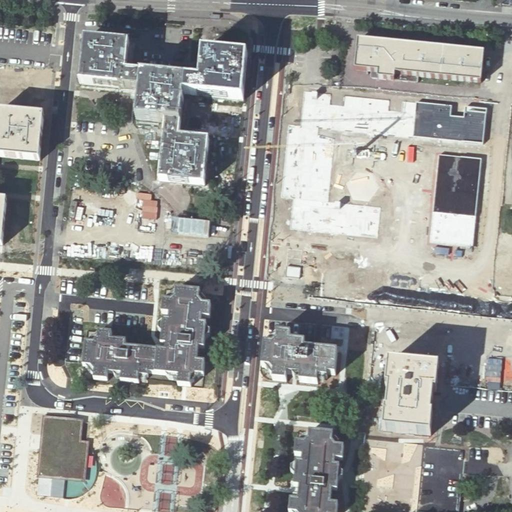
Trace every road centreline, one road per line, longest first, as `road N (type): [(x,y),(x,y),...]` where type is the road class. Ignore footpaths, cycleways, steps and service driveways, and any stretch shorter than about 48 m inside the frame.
road 1 (unclassified): [(232,424),(56,402),(34,392),(73,0)]
road 2 (unknown): [(511,487),(467,380),(504,22)]
road 3 (unclassified): [(276,20),(232,424)]
